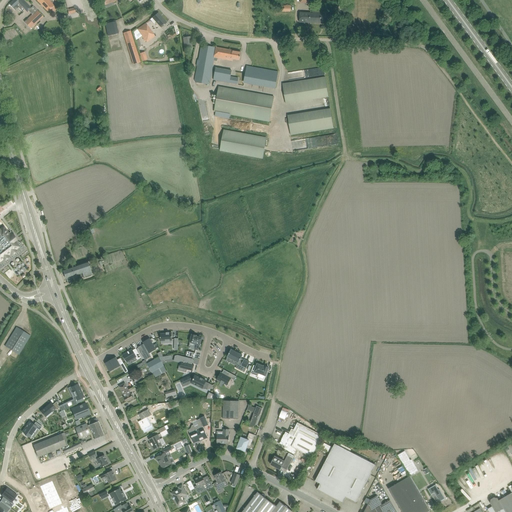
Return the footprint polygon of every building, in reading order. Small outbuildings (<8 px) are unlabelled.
[(13,0),(9,4),(13,8),(15,10),(18,7),(16,5),(18,2),(21,5),(27,12),(31,8),(24,1),(25,1),(24,0),(13,0)] [(36,0),(51,15),(57,9),(48,0),(36,0)] [(134,0),(116,11),(120,18),(142,5),(138,0),(134,0)] [(32,27),(43,16),(37,10),(26,21),(32,27)] [(300,13),(300,17),(300,22),(330,23),(330,12),(313,11),(313,13),(300,13)] [(158,13),(152,18),(150,20),(154,24),(156,22),(161,27),(167,22),(158,13)] [(111,22),(105,23),(108,35),(118,33),(116,21),(111,22)] [(137,29),(133,32),(136,40),(142,36),(145,40),(147,43),(154,37),(153,35),(146,23),(137,30),(137,29)] [(131,30),(123,33),(133,64),(141,62),(131,30)] [(183,38),(185,49),(192,48),(190,37),(183,38)] [(197,66),(194,82),(210,85),(214,58),(216,47),(201,45),(198,59),(197,60),(196,65),(197,66)] [(216,47),(214,58),(227,60),(227,58),(239,60),(241,52),(216,47)] [(247,66),(244,83),(276,89),(279,71),(247,66)] [(232,70),(216,67),(214,80),(230,82),(232,70)] [(286,104),(328,97),(325,77),(283,84),(286,104)] [(219,86),(214,111),(270,121),(274,96),(219,86)] [(333,128),(330,108),(288,115),(291,135),(333,128)] [(220,149),(263,157),(264,151),(267,137),(224,129),(220,149)] [(319,138),(297,141),(298,149),(320,147),(319,138)] [(9,230),(10,232),(8,234),(3,228),(0,230),(0,260),(3,258),(5,261),(9,257),(7,255),(10,253),(12,255),(16,252),(15,249),(18,247),(14,241),(17,239),(14,235),(10,230),(9,230)] [(88,261),(68,268),(63,270),(66,278),(67,282),(72,280),(71,277),(82,273),(83,277),(92,274),(88,261)] [(16,327),(14,331),(5,346),(19,355),(30,336),(16,327)] [(166,333),(160,334),(161,341),(166,341),(166,343),(172,342),(172,343),(172,333),(169,333),(169,332),(169,333),(167,333),(167,332),(166,332),(166,333)] [(192,334),(190,342),(195,344),(194,349),(199,350),(202,338),(196,336),(197,335),(192,334)] [(138,347),(145,360),(151,357),(149,353),(150,353),(149,352),(155,348),(156,350),(156,349),(150,338),(149,338),(150,339),(143,342),(144,344),(143,344),(144,345),(139,348),(138,347)] [(163,355),(177,353),(176,346),(162,349),(163,355)] [(128,352),(123,355),(124,357),(124,358),(126,362),(127,362),(136,357),(137,360),(141,358),(138,352),(136,348),(133,350),(130,352),(129,351),(128,351),(129,351),(128,352)] [(231,349),(227,357),(238,363),(237,366),(236,368),(244,372),(250,362),(244,359),(241,358),(243,355),(231,349)] [(175,356),(174,360),(181,362),(180,368),(184,369),(183,372),(186,372),(187,369),(193,371),(194,365),(192,365),(191,364),(192,362),(189,361),(190,358),(178,355),(175,356)] [(105,363),(109,372),(110,372),(110,371),(120,365),(120,366),(121,365),(118,360),(116,357),(115,357),(116,357),(114,358),(107,363),(105,363)] [(147,364),(152,373),(153,372),(164,366),(161,361),(160,358),(159,357),(147,364)] [(143,362),(137,366),(138,368),(147,364),(145,360),(142,361),(143,362)] [(254,365),(250,373),(258,376),(259,373),(266,376),(269,367),(265,366),(264,366),(257,364),(257,366),(254,365)] [(164,366),(153,372),(155,377),(167,371),(164,366)] [(221,372),(217,380),(227,385),(231,378),(234,380),(236,376),(229,372),(227,376),(222,373),(221,372)] [(190,376),(181,380),(182,382),(183,384),(189,382),(202,388),(206,381),(203,379),(204,379),(203,379),(201,378),(201,377),(200,378),(196,376),(194,379),(194,378),(193,380),(194,380),(193,381),(192,381),(190,376)] [(123,384),(119,386),(123,394),(125,397),(124,397),(127,402),(130,400),(131,401),(133,400),(133,398),(134,397),(132,393),(131,394),(129,391),(134,388),(133,386),(128,389),(125,383),(123,384)] [(74,385),(69,388),(71,393),(74,392),(76,396),(75,396),(76,399),(71,402),(73,406),(82,401),(80,398),(83,396),(82,395),(83,394),(82,392),(81,392),(80,389),(78,384),(77,385),(75,386),(75,385),(74,385)] [(175,390),(165,393),(166,398),(177,395),(175,390)] [(238,419),(239,401),(223,400),(223,418),(238,419)] [(51,402),(40,411),(41,411),(42,413),(43,413),(46,416),(52,411),(52,412),(55,409),(57,410),(59,407),(56,401),(53,404),(51,402)] [(74,415),(76,419),(80,417),(81,418),(86,416),(86,415),(84,411),(88,410),(89,410),(86,403),(75,408),(77,414),(75,415),(74,415)] [(249,405),(249,406),(247,410),(254,413),(249,425),(253,426),(255,426),(259,414),(258,414),(259,412),(260,412),(261,412),(261,411),(263,408),(257,406),(256,408),(249,405)] [(279,419),(285,421),(289,409),(283,407),(279,419)] [(143,419),(138,422),(142,429),(144,433),(148,432),(154,428),(152,424),(150,425),(149,422),(150,421),(153,419),(151,415),(148,409),(143,412),(145,415),(142,417),(143,419)] [(196,431),(190,434),(194,443),(201,440),(208,438),(204,428),(203,428),(203,426),(204,426),(204,427),(208,425),(204,416),(200,418),(200,419),(197,420),(198,423),(193,425),(196,431)] [(96,418),(92,420),(88,422),(89,424),(91,428),(92,430),(95,438),(104,435),(98,421),(96,418)] [(57,419),(50,422),(52,431),(64,427),(62,421),(58,422),(57,419)] [(26,426),(23,431),(30,436),(36,428),(39,430),(39,431),(42,427),(35,422),(34,424),(30,421),(27,425),(26,426)] [(286,432),(280,443),(285,446),(286,446),(285,447),(286,449),(286,450),(288,451),(289,451),(291,453),(292,452),(294,454),(295,452),(295,453),(297,449),(312,457),(314,453),(319,443),(323,436),(298,422),(291,435),(286,432)] [(75,428),(77,433),(91,428),(89,424),(89,425),(90,425),(87,426),(86,424),(75,428)] [(91,428),(77,433),(79,438),(90,434),(90,431),(92,430),(91,428)] [(217,434),(217,438),(217,443),(229,443),(229,438),(229,435),(229,429),(223,429),(223,434),(217,434)] [(64,454),(81,446),(79,441),(70,446),(66,436),(64,433),(33,445),(38,457),(62,447),(62,449),(64,454)] [(239,440),(239,441),(238,443),(238,444),(237,445),(238,445),(237,448),(245,451),(247,445),(251,446),(255,435),(249,433),(247,440),(241,438),(240,441),(239,440)] [(158,435),(153,437),(149,439),(152,445),(151,446),(153,450),(162,445),(164,444),(165,443),(162,439),(161,438),(159,439),(160,438),(158,435)] [(335,443),(333,448),(322,442),(319,447),(330,453),(315,481),(320,484),(317,489),(343,503),(346,497),(356,502),(376,465),(335,443)] [(161,455),(157,457),(162,468),(171,464),(169,459),(165,453),(173,449),(172,449),(174,448),(173,445),(171,446),(162,450),(164,453),(161,455)] [(98,456),(95,451),(88,454),(91,459),(92,459),(93,461),(97,459),(101,468),(109,464),(104,455),(98,458),(97,456),(98,456)] [(405,451),(398,455),(410,476),(418,471),(412,459),(410,460),(405,451)] [(270,461),(270,463),(271,463),(271,464),(278,468),(280,469),(281,469),(282,467),(287,470),(295,455),(289,452),(287,456),(289,457),(287,460),(285,459),(284,461),(275,456),(274,457),(272,458),(271,459),(270,461)] [(117,479),(112,470),(104,474),(101,476),(102,479),(106,477),(109,483),(117,479)] [(217,482),(214,483),(216,488),(217,490),(223,487),(222,485),(223,484),(222,482),(226,480),(224,476),(222,472),(218,474),(218,473),(215,475),(214,476),(217,482)] [(235,473),(233,478),(231,482),(237,484),(240,475),(235,473)] [(197,485),(194,487),(196,491),(197,494),(205,490),(202,486),(206,484),(203,478),(202,475),(198,477),(195,478),(195,479),(194,479),(197,485)] [(208,476),(203,478),(206,484),(208,488),(213,486),(208,476)] [(427,511),(430,510),(425,500),(410,476),(388,489),(402,511),(427,511)] [(52,480),(40,486),(42,490),(54,485),(52,480)] [(435,482),(427,486),(432,494),(435,492),(440,502),(445,499),(440,489),(439,490),(435,482)] [(54,485),(42,490),(44,495),(56,489),(54,485)] [(92,485),(88,487),(83,490),(85,494),(95,489),(92,485)] [(174,499),(178,507),(185,504),(188,503),(186,500),(185,500),(183,497),(187,495),(182,485),(178,487),(179,489),(171,493),(173,497),(174,496),(175,499),(174,499)] [(1,495),(3,497),(5,498),(1,501),(10,508),(11,508),(14,504),(12,502),(17,495),(7,487),(7,488),(1,495)] [(120,488),(115,490),(110,493),(115,505),(126,500),(125,499),(126,498),(126,497),(125,495),(124,495),(123,495),(120,488)] [(56,489),(44,495),(46,499),(58,494),(56,489)] [(109,495),(107,490),(99,494),(101,499),(109,495)] [(241,511),(267,511),(273,504),(258,492),(241,511)] [(511,511),(511,492),(500,499),(507,511),(511,511)] [(58,494),(46,499),(48,503),(60,498),(58,494)] [(397,511),(390,500),(382,504),(377,496),(370,500),(363,511),(397,511)] [(492,506),(488,509),(489,511),(507,511),(500,499),(499,500),(497,498),(494,497),(491,499),(490,503),(492,506)] [(60,498),(48,503),(50,508),(62,503),(60,498)] [(448,498),(441,503),(443,508),(451,504),(448,498)] [(214,504),(218,511),(226,511),(220,500),(214,504)] [(0,511),(1,511),(3,511),(4,511),(7,511),(10,508),(1,501),(0,501),(0,511)] [(273,504),(267,511),(292,511),(293,511),(280,501),(276,506),(273,504)] [(127,503),(122,506),(123,508),(122,509),(123,511),(132,511),(134,511),(130,505),(128,505),(127,503)]
